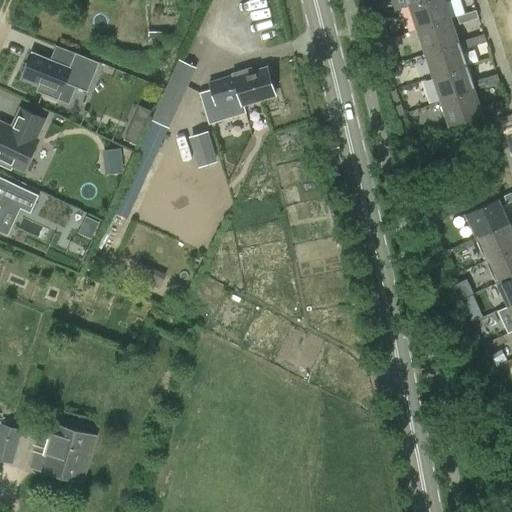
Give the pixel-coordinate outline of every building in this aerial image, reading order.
[(451,19),(444,0),(430,0),(409,7),(417,31),(451,19)] [(460,25),(479,19),(476,11),(457,17),(460,25)] [(417,31),(425,54),(459,43),(451,19),(417,31)] [(467,49),(487,42),(484,35),(465,41),(467,49)] [(425,54),(433,78),(467,67),(459,43),(425,54)] [(39,84),(36,91),(58,100),(65,83),(88,92),(100,63),(75,53),(70,67),(33,52),(22,77),(39,84)] [(433,78),(441,102),(475,91),(467,67),(433,78)] [(243,105),(275,95),(267,69),(252,73),(251,69),(233,74),(233,76),(209,83),(211,89),(199,92),(204,110),(217,107),(216,106),(241,99),(243,105)] [(481,88),(500,82),(497,75),(478,81),(481,88)] [(153,120),(167,126),(186,86),(171,80),(153,120)] [(483,115),(475,91),(441,102),(449,126),(483,115)] [(489,113),(508,107),(505,99),(486,106),(489,113)] [(23,169),(37,140),(34,139),(44,119),(20,108),(14,121),(17,123),(14,130),(0,123),(0,164),(10,169),(12,164),(23,169)] [(511,124),(503,128),(511,155),(511,124)] [(126,138),(136,143),(140,133),(130,128),(126,138)] [(191,134),(198,164),(218,160),(211,130),(191,134)] [(103,149),(107,172),(125,170),(121,146),(103,149)] [(39,195),(0,176),(0,220),(9,202),(30,212),(39,195)] [(475,237),(509,222),(499,198),(465,214),(475,237)] [(97,224),(86,218),(80,233),(91,238),(97,224)] [(475,237),(486,260),(511,248),(511,227),(509,222),(475,237)] [(511,248),(486,260),(496,283),(511,275),(511,248)] [(511,275),(496,283),(507,306),(511,303),(511,275)] [(496,365),(507,360),(502,349),(491,354),(496,365)] [(0,424),(0,425),(0,459),(13,463),(22,431),(0,424)] [(82,482),(91,449),(95,436),(56,425),(52,439),(40,435),(30,469),(43,472),(43,471),(82,482)]
